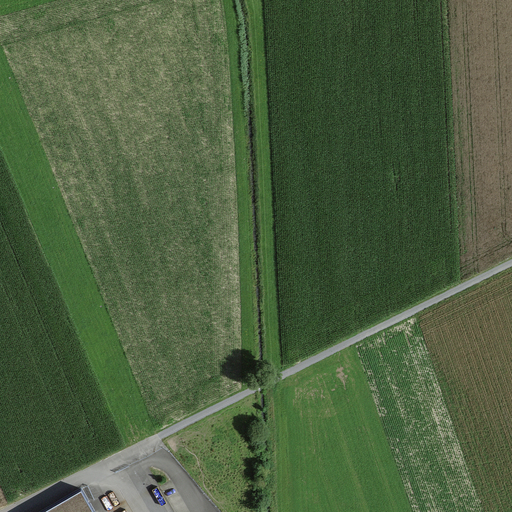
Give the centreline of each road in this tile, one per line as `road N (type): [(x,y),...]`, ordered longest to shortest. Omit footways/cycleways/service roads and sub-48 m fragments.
road 1 (track): [(155,438),(511,262)]
road 2 (residential): [(10,511),(121,456)]
